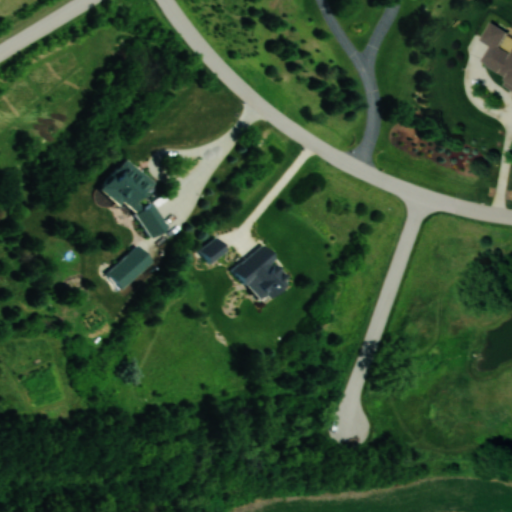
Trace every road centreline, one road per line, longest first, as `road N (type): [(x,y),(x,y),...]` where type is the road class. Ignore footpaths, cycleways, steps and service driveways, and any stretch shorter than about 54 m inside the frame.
road 1 (residential): [(159,0),(233,85),(303,139),(422,197),(511,217)]
road 2 (residential): [(422,197),(354,383),(347,428)]
